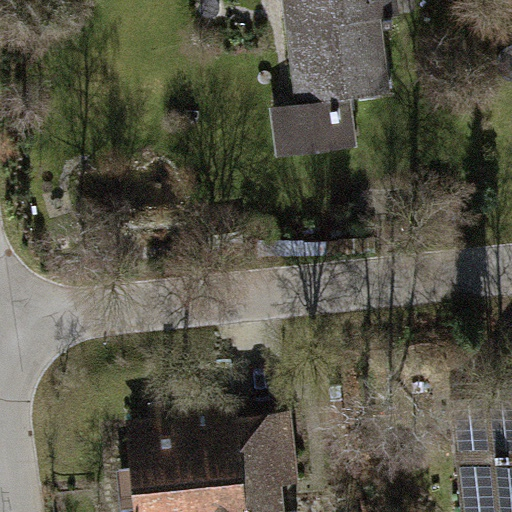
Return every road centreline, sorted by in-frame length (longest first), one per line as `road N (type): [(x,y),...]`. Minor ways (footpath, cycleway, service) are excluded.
road 1 (residential): [(0,330),(511,281)]
road 2 (residential): [(20,511),(0,360)]
